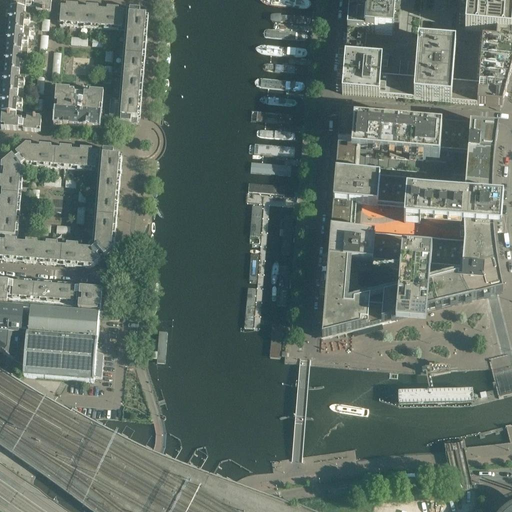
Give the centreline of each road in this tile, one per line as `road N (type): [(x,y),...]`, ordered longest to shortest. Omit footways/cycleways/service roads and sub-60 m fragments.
road 1 (unclassified): [(236,511),(271,496),(359,481),(491,474)]
road 2 (residential): [(306,336),(324,103)]
road 3 (residential): [(511,119),(324,103)]
road 4 (residential): [(68,402),(117,400),(125,290),(116,279)]
